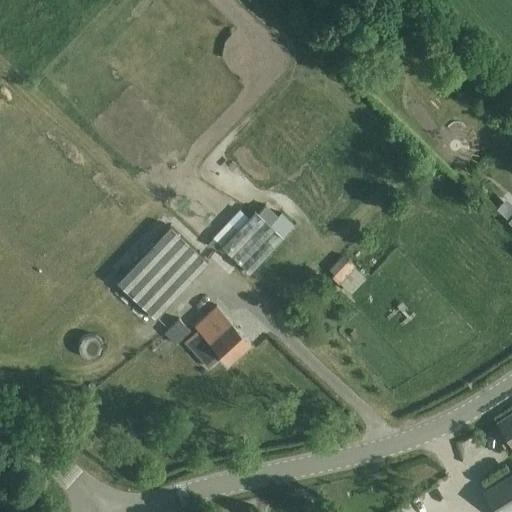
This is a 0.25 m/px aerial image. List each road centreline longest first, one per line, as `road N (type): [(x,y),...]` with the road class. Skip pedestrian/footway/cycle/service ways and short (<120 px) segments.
road 1 (tertiary): [(111,511),(392,449),(437,432),(511,379)]
road 2 (tertiary): [(111,511),(0,423)]
